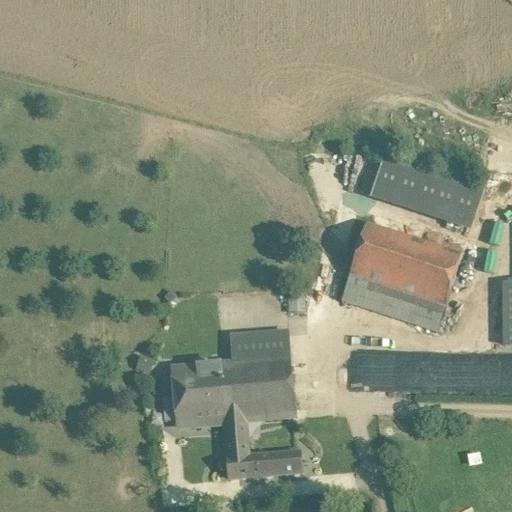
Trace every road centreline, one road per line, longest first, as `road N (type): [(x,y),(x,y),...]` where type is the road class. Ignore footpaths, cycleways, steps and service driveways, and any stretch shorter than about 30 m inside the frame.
road 1 (track): [(511,220),(469,314),(468,344),(335,345),(331,385),(361,423)]
road 2 (track): [(511,410),(366,404),(361,423),(388,511)]
road 3 (track): [(378,480),(176,498),(174,452)]
